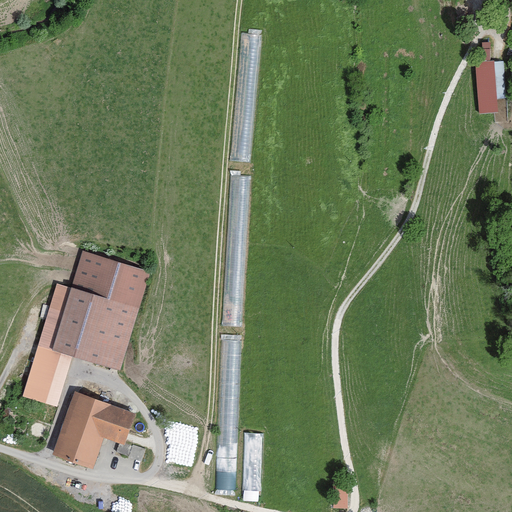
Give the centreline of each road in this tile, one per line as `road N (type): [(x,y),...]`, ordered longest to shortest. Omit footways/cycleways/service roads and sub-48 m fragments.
road 1 (track): [(357,511),(361,487),(336,326),(404,223),(445,95),(499,3)]
road 2 (track): [(148,479),(299,511)]
